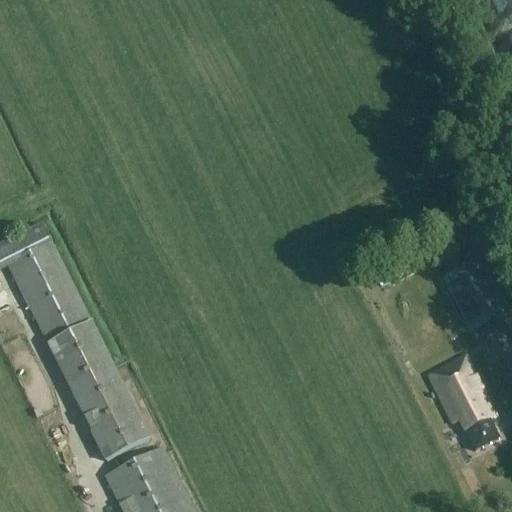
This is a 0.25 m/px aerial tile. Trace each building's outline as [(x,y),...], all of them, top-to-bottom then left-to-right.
[(51,247),(48,248),(39,229),(0,248),(0,276),(11,272),(107,464),(149,443),(51,247)] [(455,277),(445,282),(454,298),(464,293),(455,277)] [(11,278),(0,285),(0,294),(4,300),(19,289),(11,278)] [(457,307),(468,329),(486,319),(474,298),(457,307)] [(456,307),(441,314),(451,335),(466,329),(456,307)] [(465,360),(430,378),(454,425),(459,422),(476,453),(500,441),(490,421),(495,418),(465,360)] [(193,511),(163,450),(105,479),(121,511),(193,511)]
